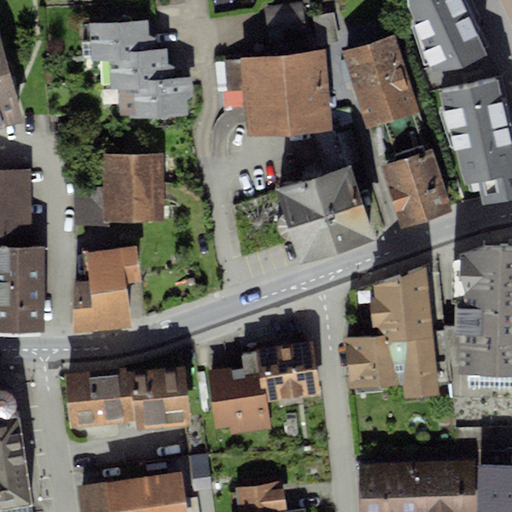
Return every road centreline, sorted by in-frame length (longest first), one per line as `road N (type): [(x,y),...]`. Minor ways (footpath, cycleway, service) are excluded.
road 1 (tertiary): [(43,350),(202,323),(317,279)]
road 2 (residential): [(317,279),(347,511)]
road 3 (tertiary): [(317,279),(511,215)]
road 4 (residential): [(43,350),(67,511)]
